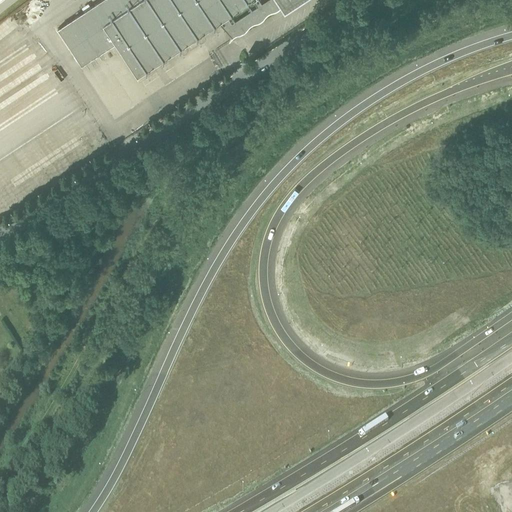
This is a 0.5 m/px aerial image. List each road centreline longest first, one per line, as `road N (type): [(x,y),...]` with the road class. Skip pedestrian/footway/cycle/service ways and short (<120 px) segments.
road 1 (motorway): [(511,321),(425,374),(362,381),(320,370),(288,347),(262,286),(274,221),(333,157),(428,100),(511,70)]
road 2 (motorway): [(511,38),(397,85),(327,131),(272,183),(200,292),(93,511)]
road 3 (unclassified): [(0,236),(361,0)]
road 4 (motorway): [(511,348),(254,511)]
road 5 (motorway): [(383,474),(511,390)]
road 6 (unknown): [(102,124),(206,56)]
